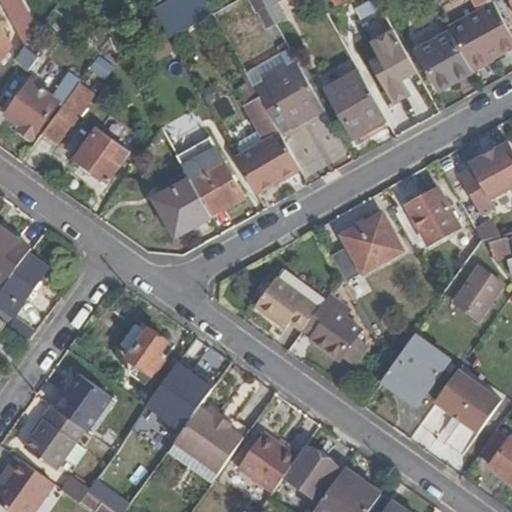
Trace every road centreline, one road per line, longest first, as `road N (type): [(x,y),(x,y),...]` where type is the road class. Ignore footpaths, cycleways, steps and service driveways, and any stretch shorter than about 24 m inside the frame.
road 1 (residential): [(511,96),(165,289)]
road 2 (residential): [(479,511),(172,294)]
road 3 (residential): [(0,413),(115,254)]
road 4 (residential): [(0,170),(115,254)]
